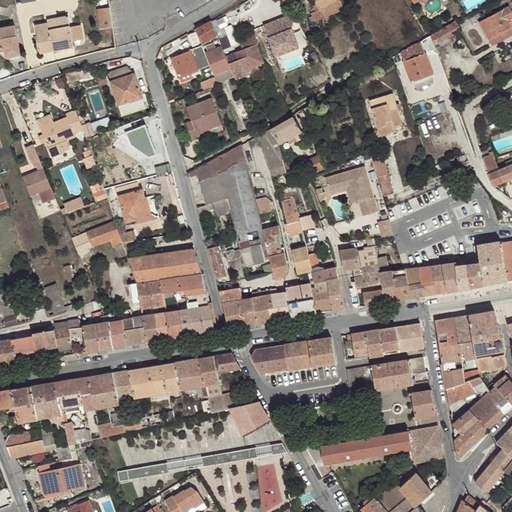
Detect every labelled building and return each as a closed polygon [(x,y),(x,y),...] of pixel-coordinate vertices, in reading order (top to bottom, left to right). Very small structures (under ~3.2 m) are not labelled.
[(328,21),(348,10),(341,0),(315,0),(318,3),(313,6),(316,11),(313,12),(318,21),(325,17),(328,21)] [(248,12),(244,3),(211,20),(219,33),(222,32),(247,20),(251,18),(248,12)] [(511,10),(509,6),(480,22),(492,45),(511,34),(511,10)] [(100,29),(112,28),(110,8),(98,9),(100,29)] [(70,26),(68,15),(48,19),(48,23),(50,31),(70,26)] [(273,25),(265,28),(276,57),(299,48),(292,30),(294,23),(291,15),(272,23),(273,25)] [(217,36),(211,20),(196,29),(202,45),(217,36)] [(251,27),(247,20),(222,32),(225,39),(251,27)] [(461,29),(456,21),(451,23),(456,32),(460,29),(461,29)] [(50,31),(48,23),(35,25),(41,54),(74,47),(73,42),(70,27),(70,26),(50,31)] [(451,23),(444,28),(449,35),(449,36),(456,32),(451,23)] [(81,25),(70,27),(73,42),(84,40),(81,25)] [(15,26),(0,28),(0,52),(8,58),(21,56),(15,26)] [(444,28),(430,35),(434,44),(449,35),(444,28)] [(259,44),(255,35),(239,41),(243,51),(226,57),(234,77),(244,73),(244,71),(264,63),(257,45),(259,44)] [(421,42),(392,56),(395,64),(404,61),(411,82),(416,89),(434,83),(433,74),(427,58),(437,53),(434,44),(430,35),(424,39),(421,42)] [(211,68),(217,83),(234,77),(226,57),(222,46),(216,48),(214,43),(207,45),(209,51),(205,53),(210,64),(211,68)] [(172,58),(180,76),(191,72),(210,64),(205,53),(202,45),(189,49),(190,51),(172,58)] [(125,75),(120,61),(105,65),(110,80),(125,75)] [(76,78),(74,72),(66,74),(67,81),(76,78)] [(193,77),(191,72),(180,76),(182,81),(193,77)] [(135,73),(111,82),(123,116),(147,108),(135,73)] [(211,92),(209,88),(194,94),(196,98),(211,92)] [(393,120),(395,126),(403,124),(394,93),(370,101),(378,128),(387,125),(386,122),(393,120)] [(208,130),(222,125),(212,98),(187,107),(192,121),(185,124),(191,140),(199,138),(198,134),(197,131),(207,128),(208,130)] [(313,111),(309,105),(304,109),(308,115),(313,111)] [(84,131),(76,110),(66,114),(67,117),(53,123),(40,128),(43,134),(46,142),(49,148),(76,137),(74,134),(84,131)] [(40,128),(53,123),(50,115),(37,120),(40,128)] [(293,116),(271,129),(279,144),(287,139),(290,144),(296,140),(293,135),(302,130),(293,116)] [(248,131),(255,128),(251,119),(244,121),(248,131)] [(396,131),(395,126),(393,120),(386,122),(387,125),(378,128),(380,135),(396,131)] [(139,156),(157,151),(150,124),(131,129),(139,156)] [(224,130),(222,125),(208,130),(210,136),(224,130)] [(259,135),(274,177),(287,172),(285,166),(279,144),(271,129),(259,135)] [(499,152),(506,148),(502,139),(495,142),(499,152)] [(253,191),(241,144),(188,173),(190,178),(198,175),(201,182),(201,183),(207,204),(212,203),(229,198),(253,191)] [(40,160),(35,146),(27,149),(32,163),(40,160)] [(493,186),(494,186),(504,183),(499,170),(498,170),(492,152),(490,153),(490,155),(483,158),(493,186)] [(86,157),(89,167),(96,165),(93,155),(86,157)] [(326,168),(320,155),(306,160),(312,173),(326,168)] [(384,156),(372,159),(377,177),(379,177),(384,195),(394,193),(388,174),(384,156)] [(499,170),(504,183),(511,178),(511,159),(506,162),(508,167),(499,170)] [(293,163),(285,166),(287,172),(287,174),(296,171),(293,163)] [(364,166),(324,177),(328,190),(349,184),(354,201),(358,200),(362,215),(376,211),(364,166)] [(44,169),(23,178),(31,196),(39,193),(52,188),(44,169)] [(151,213),(148,199),(148,197),(146,198),(143,190),(141,190),(138,183),(120,187),(122,195),(120,196),(126,222),(136,220),(136,216),(151,213)] [(349,184),(328,190),(329,194),(346,189),(350,202),(354,201),(349,184)] [(280,189),(281,194),(292,192),(290,186),(280,189)] [(54,195),(52,188),(39,193),(42,200),(54,195)] [(255,199),(253,191),(229,198),(232,212),(237,235),(259,230),(263,229),(255,199)] [(281,194),(288,223),(299,220),(299,218),(292,192),(281,194)] [(155,197),(148,199),(151,213),(136,216),(136,220),(137,223),(160,218),(155,197)] [(64,205),(65,209),(67,213),(84,206),(81,198),(64,205)] [(232,212),(229,198),(212,203),(215,210),(216,217),(232,212)] [(9,208),(7,202),(1,204),(0,204),(0,207),(1,210),(9,208)] [(207,204),(198,207),(200,214),(215,210),(212,203),(207,204)] [(299,218),(299,220),(302,231),(314,227),(311,214),(299,218)] [(380,221),(384,236),(395,234),(391,218),(380,221)] [(288,223),(285,223),(288,235),(303,232),(302,231),(299,220),(288,223)] [(120,234),(115,221),(95,229),(101,243),(110,240),(109,238),(120,234)] [(270,259),(286,255),(283,247),(281,248),(278,234),(280,233),(279,225),(263,229),(270,259)] [(95,229),(72,239),(80,256),(89,252),(87,247),(101,243),(95,229)] [(263,229),(259,230),(262,244),(266,259),(270,259),(263,229)] [(120,234),(123,243),(137,240),(134,231),(120,234)] [(113,246),(123,243),(120,234),(109,238),(110,240),(113,246)] [(242,256),(245,266),(264,262),(259,240),(250,242),(251,248),(241,250),(242,256)] [(306,246),(312,267),(319,266),(314,242),(310,242),(310,240),(305,241),(306,246)] [(508,281),(500,242),(500,240),(478,243),(480,258),(480,261),(480,262),(484,285),(508,281)] [(510,281),(511,280),(511,240),(500,242),(508,281),(510,281)] [(480,258),(478,243),(478,242),(470,243),(471,252),(472,255),(474,257),(476,258),(478,258),(480,258)] [(357,289),(383,284),(381,272),(376,245),(364,247),(364,249),(356,251),(356,248),(341,250),(344,270),(353,268),(357,289)] [(219,246),(208,248),(216,279),(226,276),(219,246)] [(298,273),(308,271),(312,269),(312,267),(306,246),(292,250),(298,273)] [(129,258),(138,283),(161,280),(202,274),(194,248),(129,258)] [(234,249),(225,250),(227,259),(236,257),(234,250),(234,249)] [(80,256),(82,261),(91,257),(89,252),(80,256)] [(286,255),(270,259),(273,272),(289,269),(286,255)] [(468,288),(472,287),(468,264),(467,261),(470,261),(470,258),(464,259),(456,259),(456,262),(459,289),(468,288)] [(447,291),(459,289),(456,262),(442,264),(447,291)] [(472,287),(484,285),(480,262),(468,264),(472,287)] [(437,293),(447,291),(442,264),(431,265),(437,293)] [(75,280),(70,265),(63,267),(68,283),(75,280)] [(424,295),(437,293),(431,265),(426,266),(430,282),(421,283),(424,295)] [(426,266),(418,267),(421,283),(430,282),(426,266)] [(327,280),(338,278),(336,267),(312,272),(315,281),(315,282),(327,280)] [(405,287),(407,298),(424,295),(421,283),(418,267),(405,269),(409,286),(405,287)] [(289,269),(273,272),(275,278),(285,277),(289,269)] [(393,290),(395,300),(407,298),(405,287),(409,286),(405,269),(403,269),(393,271),(397,289),(393,290)] [(365,306),(395,300),(393,290),(397,289),(393,271),(381,272),(383,284),(384,289),(363,293),(365,306)] [(202,274),(161,280),(163,293),(171,292),(175,291),(177,298),(187,297),(189,309),(203,308),(207,333),(215,331),(214,323),(203,274),(202,274)] [(327,280),(333,311),(345,309),(338,278),(327,280)] [(138,283),(140,302),(142,309),(159,306),(166,305),(164,299),(163,293),(161,280),(138,283)] [(314,298),(317,313),(333,311),(327,280),(315,282),(315,281),(311,281),(311,283),(314,298)] [(140,302),(138,283),(130,284),(134,303),(140,302)] [(311,283),(299,285),(302,300),(314,298),(311,283)] [(66,309),(56,284),(45,288),(54,315),(65,311),(66,309)] [(287,318),(317,313),(314,298),(302,300),(299,285),(286,288),(287,292),(283,292),(287,318)] [(223,303),(243,299),(241,286),(220,291),(223,303)] [(287,318),(283,292),(278,292),(276,288),(270,289),(275,309),(268,311),(270,321),(287,318)] [(252,298),(259,323),(270,321),(268,311),(275,309),(270,289),(252,292),(253,298),(252,298)] [(11,291),(0,294),(0,306),(6,326),(19,323),(16,315),(19,314),(11,291)] [(243,299),(249,324),(259,323),(252,298),(243,299)] [(249,324),(243,299),(223,303),(229,328),(249,324)] [(189,309),(179,311),(183,337),(207,333),(203,308),(189,309)] [(495,310),(469,314),(473,340),(476,355),(505,350),(495,310)] [(167,312),(171,339),(183,337),(179,311),(169,312),(167,312)] [(167,312),(155,314),(159,341),(171,339),(167,312)] [(155,314),(143,315),(146,343),(159,341),(155,314)] [(469,314),(454,317),(459,342),(463,342),(473,340),(469,314)] [(143,315),(133,317),(135,328),(125,331),(126,346),(146,343),(143,315)] [(133,317),(110,321),(114,348),(126,346),(125,331),(135,328),(133,317)] [(446,388),(446,389),(465,382),(463,367),(457,369),(455,361),(462,360),(459,343),(459,342),(454,317),(435,320),(446,388)] [(80,320),(69,322),(69,329),(80,328),(80,320)] [(114,348),(110,321),(94,323),(98,351),(114,348)] [(58,347),(72,345),(72,344),(69,329),(69,322),(55,324),(55,330),(54,330),(58,347)] [(98,351),(94,323),(83,325),(87,353),(98,351)] [(420,323),(396,327),(400,351),(424,348),(420,323)] [(36,351),(58,347),(54,330),(49,331),(48,327),(32,330),(34,336),(36,351)] [(400,351),(396,327),(381,329),(385,354),(400,351)] [(385,354),(381,329),(365,332),(370,356),(385,354)] [(370,356),(365,332),(348,334),(349,341),(353,340),(356,359),(370,356)] [(16,355),(36,351),(34,336),(12,340),(16,354),(16,355)] [(331,337),(309,340),(312,366),(335,362),(331,337)] [(18,365),(16,355),(16,354),(12,340),(1,341),(6,367),(18,365)] [(312,366),(309,340),(284,344),(288,370),(312,366)] [(476,355),(473,340),(463,342),(465,360),(476,358),(476,355)] [(288,370),(284,344),(255,349),(252,356),(261,374),(288,370)] [(218,373),(242,368),(233,352),(214,356),(214,359),(217,358),(220,369),(217,370),(218,373)] [(495,355),(476,358),(479,372),(497,368),(495,356),(495,355)] [(507,366),(505,355),(495,356),(497,368),(507,367),(507,366)] [(203,373),(206,385),(219,383),(218,373),(217,370),(220,369),(217,358),(214,359),(214,356),(200,358),(203,373)] [(425,372),(423,356),(372,364),(376,390),(413,384),(412,374),(425,372)] [(178,377),(203,373),(200,358),(175,362),(178,377)] [(180,390),(206,385),(203,373),(178,377),(175,362),(164,364),(170,391),(180,390)] [(119,400),(170,391),(164,364),(113,373),(119,400)] [(350,394),(357,393),(354,376),(366,373),(364,366),(346,369),(350,394)] [(119,400),(113,373),(88,377),(95,409),(107,406),(112,425),(99,428),(101,437),(126,431),(124,421),(119,400)] [(511,382),(506,375),(495,384),(496,385),(511,403),(511,382)] [(95,409),(88,377),(55,382),(62,415),(95,409)] [(480,377),(470,381),(474,387),(478,392),(479,393),(480,393),(481,393),(488,387),(486,385),(480,377)] [(465,382),(446,389),(449,404),(478,392),(474,387),(470,381),(465,382)] [(62,415),(55,382),(43,385),(50,417),(62,415)] [(34,401),(38,420),(50,417),(43,385),(31,387),(34,401)] [(487,431),(511,407),(511,403),(496,385),(490,391),(490,392),(498,402),(480,421),(487,431)] [(11,390),(15,407),(23,405),(22,404),(34,401),(31,387),(11,390)] [(490,392),(490,391),(488,387),(481,393),(485,397),(490,392)] [(431,389),(411,393),(415,418),(435,415),(431,389)] [(0,409),(15,407),(11,390),(0,391),(0,409)] [(498,402),(490,392),(485,397),(471,409),(480,421),(498,402)] [(209,400),(212,413),(230,408),(237,406),(235,393),(209,398),(209,400)] [(208,414),(212,413),(209,400),(202,401),(204,411),(208,411),(208,414)] [(12,424),(38,420),(34,401),(22,404),(23,405),(15,407),(16,414),(10,416),(12,424)] [(237,406),(230,408),(244,436),(271,421),(259,401),(237,406)] [(473,444),(487,431),(480,421),(471,409),(453,424),(462,434),(463,433),(473,444)] [(168,422),(176,420),(174,410),(165,412),(168,422)] [(163,413),(124,421),(126,431),(167,423),(166,420),(165,420),(163,413)] [(62,415),(50,417),(52,424),(64,421),(62,415)] [(90,440),(92,439),(90,428),(74,432),(71,422),(64,424),(69,446),(90,440)] [(462,434),(453,424),(455,439),(462,434)] [(409,431),(412,449),(414,463),(442,459),(438,432),(432,427),(409,431)] [(42,436),(40,429),(10,434),(5,442),(7,447),(43,439),(42,436)] [(511,432),(509,430),(497,443),(504,449),(511,455),(511,432)] [(321,446),(324,464),(327,463),(412,449),(409,431),(321,446)] [(54,433),(42,436),(43,439),(46,451),(57,449),(54,433)] [(458,458),(473,444),(463,433),(462,434),(455,439),(458,458)] [(45,451),(46,451),(43,439),(7,447),(11,459),(14,458),(45,451)] [(281,444),(271,446),(273,454),(283,453),(287,452),(281,444)] [(69,446),(57,449),(59,455),(60,461),(73,459),(69,446)] [(271,446),(255,449),(257,457),(273,454),(271,446)] [(257,457),(255,449),(229,453),(231,462),(257,457)] [(497,481),(503,474),(511,462),(511,455),(504,449),(475,483),(487,493),(497,481)] [(229,453),(215,456),(216,464),(231,462),(229,453)] [(216,464),(215,456),(203,458),(204,466),(216,464)] [(203,458),(167,464),(168,473),(204,466),(203,458)] [(511,462),(503,474),(508,478),(510,475),(511,477),(511,462)] [(49,463),(38,465),(39,473),(51,470),(49,463)] [(80,464),(51,470),(39,473),(44,495),(70,490),(85,487),(80,464)] [(168,473),(167,464),(141,468),(143,478),(168,473)] [(141,468),(128,470),(130,480),(143,478),(141,468)] [(432,492),(412,468),(397,481),(418,505),(432,492)] [(130,480),(128,470),(118,472),(120,482),(130,480)] [(376,496),(373,498),(371,500),(369,499),(368,499),(366,500),(365,501),(365,503),(366,505),(361,509),(364,511),(423,511),(418,505),(397,481),(378,498),(376,496)] [(503,485),(511,492),(511,482),(503,485)] [(191,486),(184,490),(195,508),(204,502),(200,491),(191,486)] [(511,497),(511,494),(502,486),(492,497),(503,508),(511,497)] [(70,490),(44,495),(44,498),(71,493),(70,490)] [(184,490),(174,496),(183,511),(187,511),(195,508),(184,490)] [(475,511),(481,504),(469,494),(465,501),(463,500),(457,511),(475,511)] [(183,511),(174,496),(173,495),(164,500),(171,511),(183,511)] [(67,510),(89,501),(88,498),(67,508),(67,510)] [(93,511),(89,501),(67,510),(68,511),(93,511)] [(197,511),(207,506),(204,502),(195,508),(197,511)]
